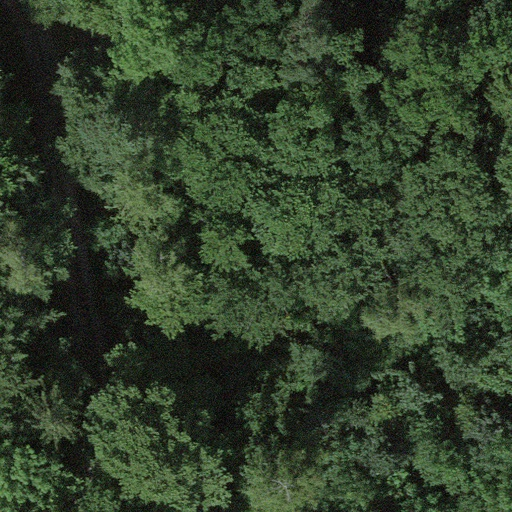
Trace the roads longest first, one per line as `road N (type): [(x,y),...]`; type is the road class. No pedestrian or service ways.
road 1 (track): [(29,0),(365,123),(511,201)]
road 2 (track): [(41,9),(105,452),(91,511)]
